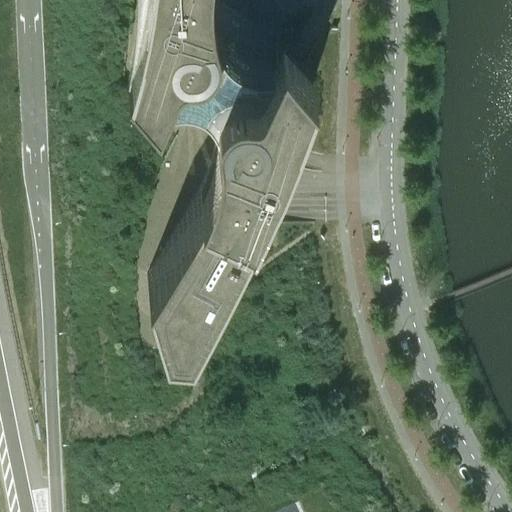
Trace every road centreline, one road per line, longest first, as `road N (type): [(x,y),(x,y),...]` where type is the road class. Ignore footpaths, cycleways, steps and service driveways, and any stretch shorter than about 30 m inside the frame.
road 1 (tertiary): [(508,511),(436,387),(401,267),(392,188),(398,0)]
road 2 (motorway): [(55,511),(27,0)]
road 3 (motorway): [(27,511),(0,373)]
